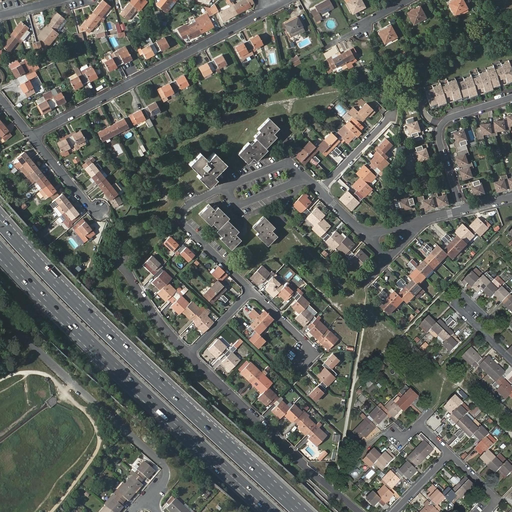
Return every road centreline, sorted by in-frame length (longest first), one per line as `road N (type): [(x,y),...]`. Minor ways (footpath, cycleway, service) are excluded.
road 1 (motorway): [(298,511),(0,221)]
road 2 (motorway): [(0,247),(273,511)]
road 3 (residential): [(278,4),(33,136)]
road 4 (residential): [(144,498),(166,471),(163,462),(0,313)]
road 5 (residential): [(360,511),(189,351)]
road 6 (residential): [(461,210),(363,233),(319,188)]
road 7 (residential): [(511,97),(441,126),(461,210)]
road 8 (residential): [(224,187),(190,203),(181,219),(250,291)]
